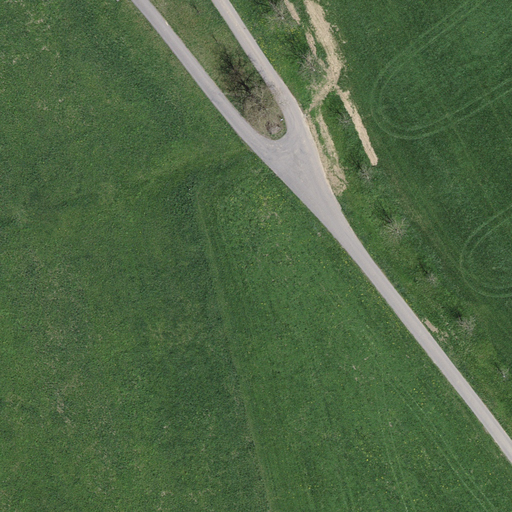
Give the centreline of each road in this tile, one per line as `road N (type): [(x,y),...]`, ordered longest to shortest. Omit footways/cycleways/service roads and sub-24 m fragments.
road 1 (track): [(511,461),(305,187)]
road 2 (track): [(305,187),(128,0)]
road 3 (track): [(305,187),(299,125),(224,0)]
